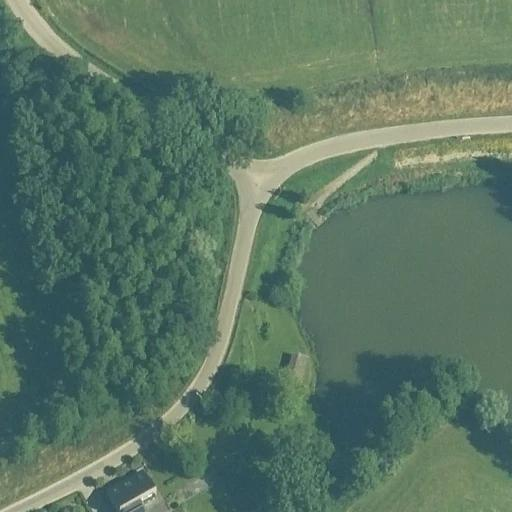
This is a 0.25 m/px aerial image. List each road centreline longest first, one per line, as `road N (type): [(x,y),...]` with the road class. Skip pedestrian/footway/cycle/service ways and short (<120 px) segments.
road 1 (unclassified): [(14,511),(140,441),(201,381),(265,185)]
road 2 (unclassified): [(265,185),(52,44),(19,19),(10,0)]
road 3 (residential): [(265,185),(294,158),(348,141),(511,123)]
